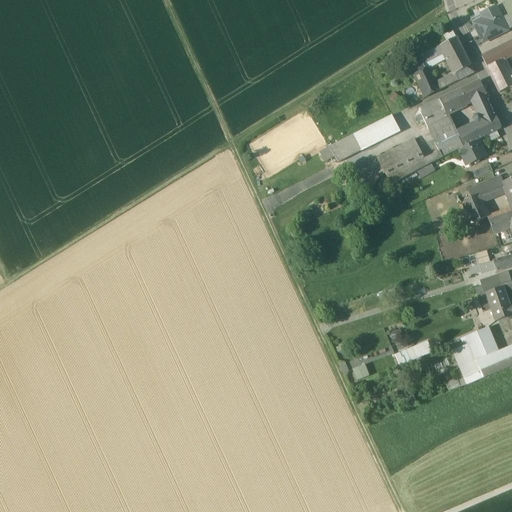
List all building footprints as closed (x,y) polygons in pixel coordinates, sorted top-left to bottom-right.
[(511,14),(509,16),(503,19),(509,31),(511,29),(511,0),(504,4),(505,8),(511,5),(511,6),(511,14)] [(471,18),(481,13),(477,5),(467,11),(471,18)] [(497,7),(472,19),(484,43),(509,31),(503,19),(497,7)] [(456,39),(441,47),(445,54),(447,59),(451,67),(467,59),(456,39)] [(511,42),(497,50),(504,62),(511,57),(511,42)] [(441,47),(419,58),(423,66),(424,66),(436,59),(445,54),(441,47)] [(497,50),(482,58),(488,70),(504,62),(497,50)] [(445,54),(436,59),(438,63),(447,59),(445,54)] [(419,58),(407,64),(413,76),(426,69),(424,66),(423,66),(419,58)] [(467,59),(451,67),(455,74),(471,66),(467,59)] [(504,62),(488,70),(492,77),(507,69),(504,62)] [(471,66),(455,74),(459,81),(475,73),(471,66)] [(426,69),(413,76),(424,99),(437,93),(437,92),(433,85),(426,69)] [(511,78),(507,69),(492,77),(500,93),(500,94),(511,88),(511,87),(511,78)] [(455,74),(447,78),(450,86),(459,81),(455,74)] [(447,78),(433,85),(437,92),(450,86),(447,78)] [(479,82),(460,91),(467,105),(472,103),(479,99),(480,101),(487,98),(479,82)] [(460,91),(439,101),(446,115),(447,115),(467,105),(460,91)] [(480,101),(479,99),(472,103),(478,116),(475,117),(474,120),(475,123),(475,124),(476,124),(481,121),(481,122),(487,118),(483,108),(490,105),(487,98),(480,101)] [(439,101),(419,110),(428,130),(429,130),(449,121),(450,120),(447,115),(446,115),(439,101)] [(501,130),(490,105),(483,108),(487,118),(481,122),(481,121),(476,124),(483,139),(487,137),(497,132),(501,130)] [(392,117),(354,136),(362,152),(401,133),(392,117)] [(449,121),(429,130),(436,144),(455,135),(455,134),(449,121)] [(475,124),(464,130),(471,145),(478,141),(483,139),(476,124),(475,124)] [(455,134),(455,135),(436,144),(435,144),(439,152),(442,159),(460,150),(471,145),(464,130),(455,134)] [(497,132),(487,137),(490,143),(500,138),(497,132)] [(354,136),(329,148),(339,164),(362,152),(354,136)] [(414,140),(378,159),(391,186),(417,172),(427,167),(427,166),(424,160),(421,154),(414,140)] [(471,145),(460,150),(464,160),(467,159),(470,165),(473,163),(476,164),(479,163),(480,160),(486,157),(478,141),(471,145)] [(426,151),(421,154),(424,160),(430,157),(426,151)] [(430,157),(424,160),(427,166),(431,164),(442,159),(439,152),(430,157)] [(427,167),(417,172),(421,179),(435,171),(431,164),(427,166),(427,167)] [(490,165),(473,173),(476,179),(492,172),(490,165)] [(501,177),(468,191),(471,199),(478,196),(481,203),(507,192),(503,184),(504,183),(501,177)] [(511,179),(504,183),(503,184),(507,192),(511,205),(511,179)] [(471,199),(464,202),(474,224),(488,217),(481,203),(478,196),(471,199)] [(507,217),(490,224),(494,235),(511,229),(507,217)] [(511,256),(493,262),(496,270),(496,271),(502,269),(511,266),(511,256)] [(493,262),(479,266),(481,272),(482,274),(496,270),(493,262)] [(479,266),(470,268),(471,275),(481,272),(479,266)] [(511,283),(508,272),(497,276),(501,289),(503,288),(511,285),(511,284),(511,283)] [(497,276),(480,282),(482,287),(484,295),(488,293),(501,289),(497,276)] [(511,284),(511,285),(503,288),(505,293),(511,291),(511,284)] [(482,287),(476,289),(478,297),(484,295),(482,287)] [(511,306),(510,308),(508,303),(505,293),(503,288),(501,289),(488,293),(493,309),(498,321),(511,314),(511,306)] [(478,297),(477,297),(483,312),(493,309),(488,293),(478,297)] [(487,329),(466,338),(473,353),(473,354),(494,345),(487,329)] [(466,338),(461,340),(461,341),(468,355),(473,353),(466,338)] [(427,341),(395,355),(400,367),(432,353),(427,341)] [(461,341),(443,349),(447,359),(454,357),(455,361),(468,355),(461,341)] [(494,345),(473,354),(476,361),(497,352),(494,345)] [(511,347),(498,354),(505,370),(511,367),(511,347)] [(497,352),(476,361),(476,362),(484,379),(505,370),(498,354),(497,352)] [(422,358),(416,360),(421,369),(426,367),(422,358)] [(476,362),(461,371),(467,385),(484,379),(476,362)] [(354,369),(358,381),(371,376),(367,364),(354,369)] [(419,371),(412,374),(415,380),(421,377),(419,371)] [(461,371),(455,373),(461,388),(467,385),(461,371)] [(411,391),(402,396),(407,409),(416,406),(411,391)]
